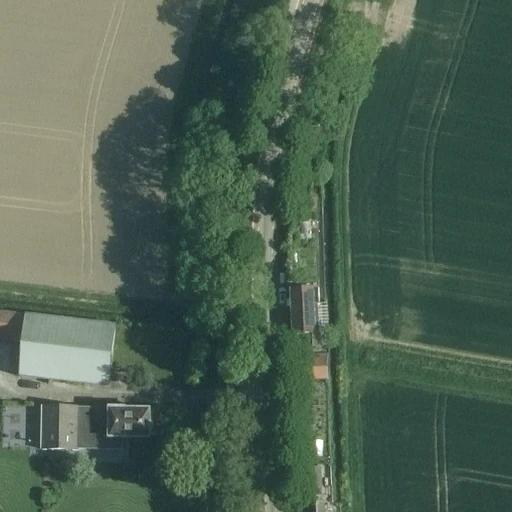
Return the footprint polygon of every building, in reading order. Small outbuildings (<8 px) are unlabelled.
[(298,216),(296,242),(310,243),(311,216),(298,216)] [(296,290),(290,291),(291,306),(291,307),(292,336),(303,336),(303,337),(304,350),(312,350),(312,336),(312,335),(314,335),(314,334),(313,329),(312,306),(318,305),(317,289),(312,290),(296,290)] [(107,387),(114,327),(0,314),(0,340),(22,343),(18,377),(107,387)] [(322,359),(301,360),(302,382),(327,381),(326,365),(326,359),(322,359)] [(107,409),(42,409),(42,447),(42,451),(122,452),(122,439),(148,439),(148,436),(151,433),(148,420),(148,411),(125,411),(125,409),(107,409)] [(304,497),(316,497),(316,468),(303,469),(304,497)]
